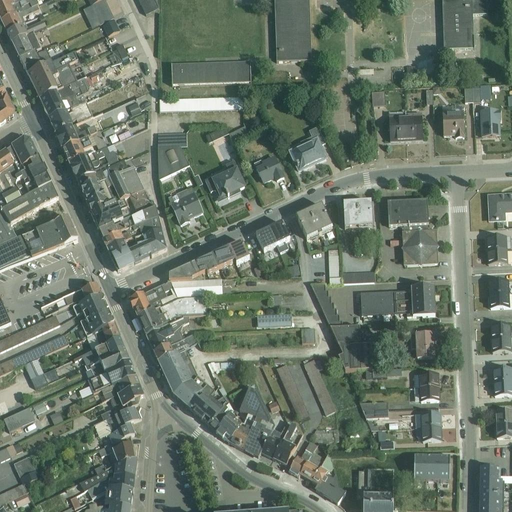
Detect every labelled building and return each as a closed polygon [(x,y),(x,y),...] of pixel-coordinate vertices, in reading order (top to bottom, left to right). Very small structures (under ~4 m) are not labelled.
[(4,0),(0,2),(0,20),(2,24),(37,8),(39,8),(36,3),(38,2),(37,0),(4,0)] [(154,0),(141,7),(146,18),(159,11),(154,0)] [(309,0),(274,0),(277,65),(312,64),(309,0)] [(105,2),(91,8),(83,12),(92,31),(114,21),(105,2)] [(487,2),(442,3),(444,53),(474,52),(473,18),(487,18),(487,2)] [(37,8),(2,24),(7,35),(26,26),(23,20),(39,13),(37,8)] [(115,22),(102,28),(108,39),(120,33),(115,22)] [(26,26),(7,35),(12,46),(34,35),(46,29),(44,24),(28,31),(26,26)] [(187,25),(187,35),(194,36),(195,26),(187,25)] [(34,35),(12,46),(20,62),(29,58),(39,53),(42,51),(34,35)] [(119,45),(109,48),(113,62),(123,59),(119,45)] [(28,77),(53,65),(46,50),(42,51),(39,53),(29,58),(20,62),(28,77)] [(109,52),(82,63),(87,75),(114,64),(109,52)] [(77,86),(78,85),(65,59),(64,59),(53,65),(28,77),(31,85),(32,86),(34,89),(34,91),(35,91),(36,95),(38,98),(39,101),(40,103),(60,93),(77,86)] [(250,65),(172,68),(172,88),(251,85),(250,65)] [(416,69),(407,70),(407,79),(417,78),(416,69)] [(60,93),(40,103),(49,121),(53,120),(66,114),(82,108),(86,106),(87,106),(87,105),(87,104),(84,98),(89,95),(87,92),(102,85),(98,75),(89,78),(89,77),(84,80),(85,82),(83,83),(78,85),(77,86),(60,93)] [(473,105),(472,91),(465,91),(465,105),(473,105)] [(472,91),(473,105),(481,105),(480,91),(472,91)] [(385,94),(372,95),(373,109),(386,107),(385,94)] [(0,128),(0,129),(14,119),(15,115),(6,98),(0,102),(0,128)] [(161,102),(159,102),(160,115),(243,112),(243,100),(161,102)] [(53,120),(49,121),(56,136),(73,129),(76,128),(94,120),(87,105),(87,106),(86,106),(82,108),(66,114),(53,120)] [(138,105),(129,109),(133,119),(142,115),(138,105)] [(443,114),(442,114),(444,138),(443,138),(443,139),(455,139),(455,141),(465,141),(465,137),(464,137),(464,109),(460,109),(458,108),(452,108),(450,110),(443,110),(443,114)] [(500,113),(481,113),(482,139),(499,139),(499,123),(501,123),(500,113)] [(407,144),(406,116),(406,114),(389,115),(389,120),(390,145),(407,144)] [(406,116),(407,144),(423,144),(422,115),(406,116)] [(73,129),(56,136),(63,152),(88,140),(92,138),(97,136),(95,130),(80,136),(76,128),(73,129)] [(216,164),(228,158),(223,147),(227,145),(220,129),(204,136),(216,164)] [(245,129),(229,136),(235,148),(251,141),(245,129)] [(302,147),(288,154),(299,176),(329,162),(322,148),(326,146),(324,141),(328,138),(324,129),(319,131),(318,130),(309,134),(312,140),(300,145),(302,147)] [(97,136),(92,138),(97,148),(99,153),(107,150),(100,135),(97,136)] [(112,135),(105,137),(108,145),(115,142),(112,135)] [(158,150),(181,150),(183,150),(187,150),(187,136),(158,137),(158,150)] [(92,138),(88,140),(92,150),(84,153),(86,159),(95,155),(92,150),(97,148),(92,138)] [(88,140),(63,152),(70,167),(86,159),(84,153),(92,150),(88,140)] [(13,164),(20,176),(32,170),(30,165),(31,164),(38,160),(30,143),(24,141),(13,149),(7,153),(13,164)] [(148,146),(138,150),(141,156),(142,156),(148,154),(148,146)] [(109,149),(107,150),(99,153),(95,155),(86,159),(70,167),(78,184),(119,166),(114,155),(117,153),(114,147),(110,148),(109,149)] [(181,150),(158,150),(159,183),(190,169),(189,166),(181,150)] [(181,150),(189,166),(193,164),(188,152),(184,154),(183,150),(181,150)] [(0,248),(17,241),(10,227),(2,213),(23,201),(18,192),(17,189),(16,188),(17,182),(16,179),(20,176),(13,164),(7,153),(0,157),(0,248)] [(263,162),(254,166),(264,187),(275,181),(276,185),(286,181),(275,158),(263,164),(263,162)] [(16,179),(17,182),(23,180),(25,184),(30,175),(43,169),(38,160),(31,164),(30,165),(32,170),(20,176),(16,179)] [(119,166),(78,184),(81,193),(134,170),(130,161),(119,166)] [(227,198),(229,201),(241,195),(240,194),(247,190),(235,164),(227,168),(229,173),(205,183),(211,195),(216,193),(219,201),(227,198)] [(17,189),(18,192),(27,188),(30,186),(47,178),(43,169),(30,175),(25,184),(25,185),(17,189)] [(130,199),(144,193),(134,170),(81,193),(83,198),(89,210),(91,216),(124,202),(130,199)] [(39,193),(52,187),(47,178),(30,186),(27,188),(31,197),(39,193)] [(2,213),(10,227),(59,202),(52,187),(39,193),(31,197),(23,201),(2,213)] [(172,199),(168,201),(181,228),(190,224),(189,222),(203,216),(191,191),(176,197),(176,199),(173,200),(172,199)] [(144,193),(130,199),(135,210),(137,216),(138,217),(142,215),(156,209),(153,203),(149,205),(144,193)] [(511,197),(489,199),(490,223),(506,222),(505,216),(511,215),(511,197)] [(10,227),(17,241),(68,220),(64,213),(59,202),(10,227)] [(124,202),(91,216),(99,234),(132,220),(124,202)] [(398,205),(388,206),(389,229),(400,229),(406,234),(402,234),(403,250),(401,251),(403,253),(404,268),(420,267),(421,269),(423,267),(435,266),(437,266),(437,264),(438,264),(437,252),(437,251),(438,250),(437,248),(436,236),(436,235),(436,233),(434,234),(433,233),(431,233),(431,232),(434,228),(431,225),(429,227),(428,226),(428,220),(430,220),(429,211),(427,211),(427,204),(407,205),(407,203),(398,203),(398,205)] [(372,204),(344,206),(345,231),(373,229),(372,204)] [(322,207),(296,219),(308,243),(333,232),(322,207)] [(132,220),(99,234),(103,243),(121,236),(143,227),(147,226),(159,221),(156,209),(142,215),(138,217),(132,220)] [(0,330),(11,326),(0,301),(0,274),(78,243),(68,220),(17,241),(0,248),(0,330)] [(121,236),(103,243),(107,250),(125,243),(126,245),(135,241),(142,239),(142,240),(148,238),(162,233),(159,221),(147,226),(143,227),(121,236)] [(269,231),(276,248),(277,248),(285,244),(290,242),(282,226),(269,231)] [(276,248),(269,231),(256,237),(264,254),(276,248)] [(125,243),(107,250),(111,261),(112,263),(118,276),(128,271),(128,270),(129,270),(149,261),(149,259),(150,258),(151,260),(157,257),(159,256),(164,254),(166,253),(167,252),(167,251),(163,237),(162,233),(148,238),(142,240),(142,239),(135,241),(126,245),(125,243)] [(487,253),(508,252),(508,251),(511,251),(511,238),(486,239),(487,253)] [(229,250),(235,264),(237,267),(250,261),(242,244),(229,250)] [(285,244),(277,248),(280,255),(288,251),(285,244)] [(212,258),(219,271),(235,264),(229,250),(212,258)] [(339,252),(329,252),(330,279),(341,279),(339,252)] [(508,252),(487,253),(487,267),(508,266),(508,252)] [(194,266),(199,278),(206,275),(208,276),(219,271),(212,258),(194,266)] [(169,285),(170,284),(192,283),(193,281),(199,278),(194,266),(169,278),(169,285)] [(298,268),(288,270),(289,278),(291,278),(300,277),(298,268)] [(261,270),(255,273),(257,280),(264,277),(261,270)] [(343,279),(343,285),(375,284),(375,274),(342,275),(343,279)] [(170,284),(177,300),(223,298),(223,296),(231,296),(231,287),(227,287),(226,285),(222,285),(222,282),(192,283),(170,284)] [(489,297),(510,296),(509,282),(488,283),(489,297)] [(138,320),(178,303),(178,302),(177,300),(170,284),(169,285),(166,286),(130,303),(138,320)] [(331,330),(343,330),(343,329),(342,323),(340,323),(340,317),(337,317),(337,311),(334,311),(334,304),(332,305),(331,298),(329,299),(329,292),(326,293),(326,286),(311,287),(331,329),(331,330)] [(87,305),(101,298),(97,287),(57,305),(60,312),(85,301),(87,304),(87,305)] [(406,294),(361,296),(362,318),(407,316),(407,319),(412,318),(412,319),(436,318),(436,316),(436,309),(435,289),(411,290),(411,291),(405,291),(406,294)] [(511,296),(510,296),(489,297),(490,311),(511,310),(511,296)] [(282,297),(272,298),(272,308),(283,308),(282,297)] [(87,304),(73,310),(77,318),(83,316),(86,322),(80,325),(87,340),(114,327),(108,314),(104,305),(101,298),(87,305),(87,304)] [(178,303),(138,320),(146,338),(184,321),(183,320),(189,319),(197,319),(208,318),(207,300),(186,301),(178,303)] [(291,315),(257,317),(258,330),(291,328),(291,315)] [(17,335),(0,343),(0,355),(60,328),(56,318),(46,322),(19,335),(17,335)] [(184,321),(146,338),(154,355),(184,341),(181,334),(183,328),(187,326),(189,325),(189,319),(183,320),(184,321)] [(491,341),(511,340),(511,326),(491,327),(491,341)] [(107,348),(120,342),(114,327),(87,340),(93,354),(107,348)] [(343,330),(331,330),(330,330),(343,357),(338,359),(345,374),(347,373),(366,373),(373,372),(373,370),(372,365),(371,346),(360,347),(349,347),(348,346),(360,345),(360,329),(343,330)] [(315,331),(302,331),(302,346),(315,345),(315,331)] [(415,336),(411,337),(412,352),(416,352),(416,362),(436,362),(435,344),(438,344),(437,335),(415,336)] [(0,378),(25,367),(38,362),(69,347),(65,337),(0,366),(0,378)] [(184,341),(154,355),(158,365),(185,352),(196,347),(197,346),(198,346),(194,337),(184,341)] [(511,339),(511,340),(491,341),(492,355),(511,354),(511,339)] [(107,348),(93,354),(74,363),(75,364),(82,361),(85,369),(124,352),(120,342),(107,348)] [(124,352),(85,369),(88,374),(91,372),(95,380),(130,364),(124,352)] [(185,352),(158,365),(161,371),(163,370),(175,397),(183,404),(182,405),(188,411),(196,401),(200,404),(203,399),(208,403),(211,399),(215,394),(198,379),(185,352)] [(326,418),(336,413),(318,372),(323,370),(319,362),(315,364),(314,362),(312,363),(312,360),(307,361),(303,363),(305,366),(304,366),(326,418)] [(38,362),(25,367),(31,382),(44,376),(38,362)] [(95,380),(88,383),(94,396),(102,393),(136,379),(135,377),(134,378),(133,374),(133,373),(134,372),(133,370),(131,368),(130,367),(131,367),(130,364),(95,380)] [(209,366),(208,366),(212,374),(215,373),(216,375),(220,373),(221,370),(232,370),(232,364),(220,365),(220,364),(215,365),(212,364),(209,366)] [(373,370),(373,372),(377,372),(385,372),(384,364),(376,364),(376,365),(372,365),(373,370)] [(287,367),(277,371),(299,422),(301,421),(302,424),(310,421),(287,367)] [(493,385),(511,384),(511,369),(492,371),(493,385)] [(163,370),(161,371),(173,398),(182,405),(183,404),(175,397),(163,370)] [(79,372),(67,377),(68,380),(80,375),(79,372)] [(373,372),(366,373),(367,382),(373,382),(373,380),(387,379),(387,372),(385,372),(377,372),(373,372)] [(415,390),(440,389),(439,375),(414,377),(415,390)] [(112,401),(140,388),(136,379),(102,393),(106,403),(112,401)] [(68,382),(53,389),(56,397),(71,390),(68,382)] [(511,384),(493,385),(494,399),(511,397),(511,384)] [(77,399),(89,394),(85,386),(74,392),(77,399)] [(271,438),(274,432),(275,429),(258,394),(253,392),(254,391),(254,390),(255,390),(255,389),(255,388),(254,387),(253,387),(252,387),(251,387),(251,388),(251,389),(251,390),(252,391),(249,390),(248,394),(240,413),(248,417),(257,420),(258,416),(263,419),(260,426),(262,426),(259,434),(264,436),(271,438)] [(104,424),(138,409),(140,401),(144,399),(140,388),(112,401),(111,405),(113,409),(116,411),(101,417),(104,424)] [(440,389),(415,390),(415,404),(441,403),(440,389)] [(196,401),(188,411),(209,429),(216,422),(219,419),(229,407),(225,400),(217,404),(211,399),(208,403),(203,399),(200,404),(196,401)] [(270,407),(269,407),(273,415),(280,412),(276,403),(270,406),(270,407)] [(43,404),(34,409),(37,416),(46,412),(43,404)] [(363,413),(388,412),(388,404),(360,405),(363,413)] [(216,422),(209,429),(216,435),(228,421),(230,419),(235,415),(229,407),(219,419),(216,422)] [(138,409),(104,424),(95,429),(100,441),(109,437),(113,447),(131,439),(135,438),(134,436),(135,434),(133,433),(131,428),(132,426),(142,422),(139,415),(141,410),(138,409)] [(24,410),(0,421),(0,424),(5,435),(31,422),(24,410)] [(388,412),(363,413),(366,420),(389,419),(388,412)] [(511,426),(511,412),(495,413),(495,427),(511,426)] [(58,413),(49,417),(54,428),(63,424),(58,413)] [(336,413),(326,418),(328,420),(326,421),(328,425),(337,423),(337,420),(336,413)] [(228,421),(216,435),(221,439),(229,446),(236,435),(239,432),(232,426),(235,423),(238,427),(241,424),(239,422),(235,415),(230,419),(228,421)] [(417,430),(442,429),(441,415),(416,416),(416,430),(417,430)] [(251,435),(243,454),(258,462),(259,461),(261,456),(268,443),(271,438),(264,436),(259,434),(262,426),(260,426),(263,419),(258,416),(257,420),(256,422),(251,435)] [(236,435),(229,446),(243,454),(251,435),(256,422),(252,420),(248,418),(243,428),(242,428),(239,432),(236,435)] [(371,422),(367,423),(371,433),(378,432),(378,427),(374,427),(371,422)] [(289,432),(274,463),(286,469),(296,451),(297,450),(291,447),(293,444),(290,443),(297,429),(292,426),(289,432)] [(511,426),(495,427),(496,441),(511,439),(511,426)] [(442,429),(417,430),(417,439),(418,440),(419,444),(442,443),(442,429)] [(274,432),(271,438),(268,443),(261,456),(274,463),(289,432),(285,430),(282,436),(281,436),(274,432)] [(317,431),(310,441),(315,443),(315,444),(317,444),(319,444),(319,447),(322,446),(329,446),(329,444),(334,444),(339,443),(338,431),(317,431)] [(115,469),(135,462),(131,439),(113,447),(104,451),(99,454),(102,460),(107,457),(110,456),(115,469)] [(374,444),(370,445),(371,450),(373,450),(374,453),(376,451),(376,450),(378,449),(375,443),(374,443),(374,444)] [(300,478),(313,455),(317,448),(311,444),(301,461),(297,459),(289,475),(299,481),(300,478)] [(13,448),(17,455),(23,452),(19,445),(13,448)] [(0,453),(0,464),(11,459),(10,458),(17,455),(13,447),(0,453)] [(313,455),(300,478),(312,485),(326,462),(313,455)] [(427,484),(427,458),(416,457),(415,483),(427,484)] [(427,458),(427,484),(438,484),(438,458),(427,458)] [(438,458),(438,484),(450,484),(450,458),(438,458)] [(24,486),(25,487),(44,477),(41,471),(36,473),(32,463),(30,459),(20,463),(14,466),(17,472),(24,486)] [(326,462),(312,485),(318,489),(316,493),(330,502),(337,507),(345,496),(339,492),(336,479),(335,480),(328,476),(333,471),(331,461),(328,459),(326,462)] [(106,474),(94,480),(80,486),(84,494),(88,492),(109,481),(115,478),(135,480),(138,462),(135,462),(115,469),(106,473),(106,474)] [(106,474),(106,473),(104,468),(91,474),(94,480),(106,474)] [(500,482),(500,478),(500,470),(480,469),(479,511),(503,511),(503,510),(504,484),(504,482),(500,482)] [(363,511),(393,511),(393,499),(371,498),(372,473),(364,473),(363,509),(363,511)] [(109,481),(88,492),(93,502),(104,497),(115,492),(116,491),(133,493),(135,480),(115,478),(109,481)] [(25,487),(24,486),(0,496),(0,508),(6,505),(28,495),(25,487)] [(105,509),(131,510),(133,493),(116,491),(115,492),(104,497),(105,509)] [(71,502),(74,508),(75,511),(81,508),(77,499),(71,502)] [(74,508),(71,502),(65,504),(69,511),(74,508)]
